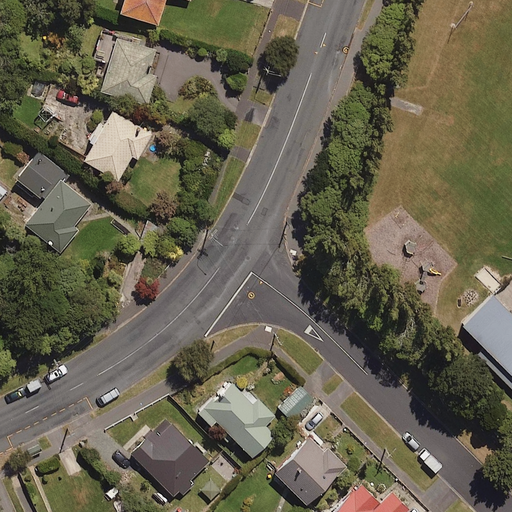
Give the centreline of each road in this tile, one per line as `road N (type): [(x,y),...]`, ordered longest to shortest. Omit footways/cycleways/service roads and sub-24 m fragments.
road 1 (residential): [(228,256),(304,312),(502,511)]
road 2 (tertiary): [(228,256),(136,349),(0,424)]
road 3 (tertiary): [(337,0),(290,129),(228,256)]
